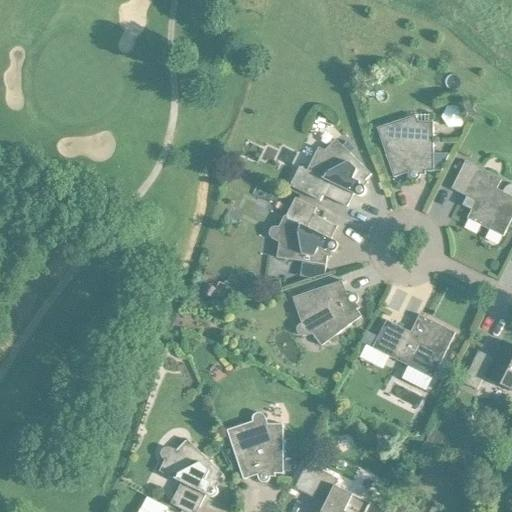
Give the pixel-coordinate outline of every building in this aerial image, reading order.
[(408,177),(409,178),(410,179),(410,180),(411,180),(412,180),(413,180),(415,180),(416,180),(417,179),(418,178),(419,178),(419,177),(419,176),(419,175),(425,175),(424,171),(433,171),(433,122),(417,122),(415,115),(377,128),(393,177),(407,173),(408,177)] [(371,174),(335,139),(325,150),(318,147),(307,170),(299,166),(289,185),(320,200),(323,195),(347,207),(353,194),(357,196),(359,196),(361,196),(363,195),(365,193),(365,191),(365,189),(365,188),(364,186),(367,182),(365,180),(371,174)] [(451,189),(476,201),(467,219),(503,236),(511,217),(511,184),(507,186),(504,188),(503,192),(496,189),(501,179),(465,161),(451,189)] [(331,252),(332,252),(334,251),(335,250),(336,250),(337,249),(337,248),(337,247),(337,246),(337,245),(337,244),(336,243),(336,242),(335,241),(334,241),(331,239),(337,226),(313,214),(316,208),(295,197),(286,216),(284,216),(278,227),(275,226),(271,228),(269,230),(269,234),(270,237),(272,239),(279,242),(276,257),(326,265),(327,256),(330,257),(331,252)] [(351,293),(350,293),(346,294),(342,281),(292,297),(301,323),(298,325),(296,328),(297,332),(299,334),(302,336),(305,336),(312,333),(321,346),(361,316),(356,309),(359,308),(355,303),(356,303),(357,302),(357,301),(357,300),(358,299),(358,298),(357,297),(357,296),(356,295),(356,294),(355,294),(354,293),(353,293),(352,293),(351,293)] [(413,356),(437,368),(455,333),(419,315),(410,332),(386,320),(372,348),(408,366),(413,356)] [(477,390),(484,376),(511,390),(511,345),(501,340),(492,357),(478,351),(462,383),(477,390)] [(258,479),(258,480),(259,480),(260,481),(261,482),(263,482),(265,482),(266,482),(267,481),(268,480),(269,479),(269,478),(269,477),(275,477),(274,473),(283,473),(282,424),(267,424),(265,417),(263,414),(260,413),(256,413),(253,415),(252,418),(252,421),(226,430),(243,479),(257,475),(258,479)] [(439,448),(445,435),(432,429),(426,442),(439,448)] [(207,496),(209,496),(210,497),(211,497),(213,496),(215,496),(216,495),(216,494),(217,493),(217,492),(217,491),(217,490),(217,489),(217,488),(216,487),(215,487),(219,483),(217,481),(223,475),(187,440),(176,451),(170,448),(167,447),(163,448),(161,451),(160,454),(161,457),(164,460),(159,471),(181,482),(174,495),(199,507),(207,496)] [(309,465),(297,490),(325,504),(320,511),(365,511),(370,503),(335,486),(338,479),(309,465)]
